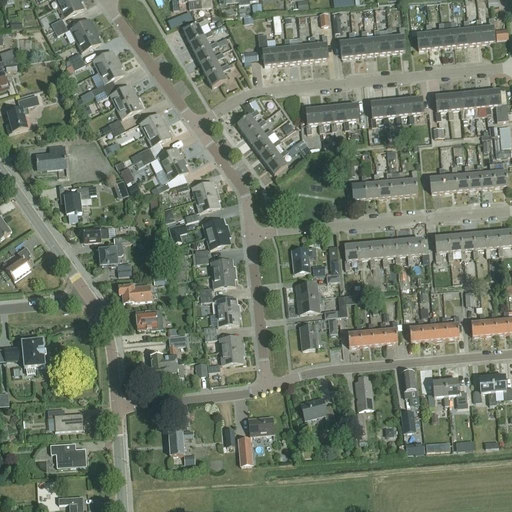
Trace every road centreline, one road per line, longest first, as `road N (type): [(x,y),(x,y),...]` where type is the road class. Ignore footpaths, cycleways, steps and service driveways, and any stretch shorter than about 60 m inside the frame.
road 1 (residential): [(195,129),(257,95),(511,71)]
road 2 (residential): [(248,237),(511,213)]
road 3 (residential): [(264,391),(318,374),(511,356)]
road 4 (residential): [(195,129),(100,0)]
road 5 (residential): [(264,391),(248,237)]
road 6 (residential): [(117,408),(264,391)]
road 7 (tertiary): [(84,291),(0,173)]
road 8 (residential): [(248,237),(243,195),(195,129)]
road 9 (tertiary): [(117,408),(109,342),(84,291)]
